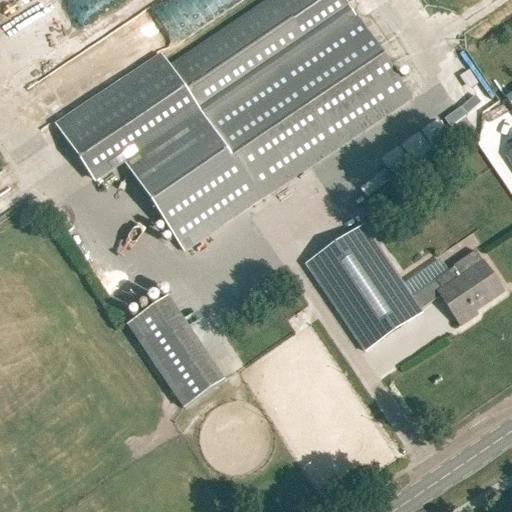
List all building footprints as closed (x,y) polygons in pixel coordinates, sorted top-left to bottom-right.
[(411,100),(354,16),(343,0),(266,0),(166,67),(160,57),(57,126),(92,181),(122,160),(184,253),(411,100)] [(436,147),(456,134),(442,113),(422,126),(436,147)] [(379,153),(385,167),(430,147),(424,133),(379,153)] [(503,293),(476,254),(411,298),(363,228),(306,267),(365,353),(422,314),(420,311),(440,298),(460,327),(476,316),(474,313),(503,293)] [(160,297),(119,324),(175,408),(216,381),(160,297)]
